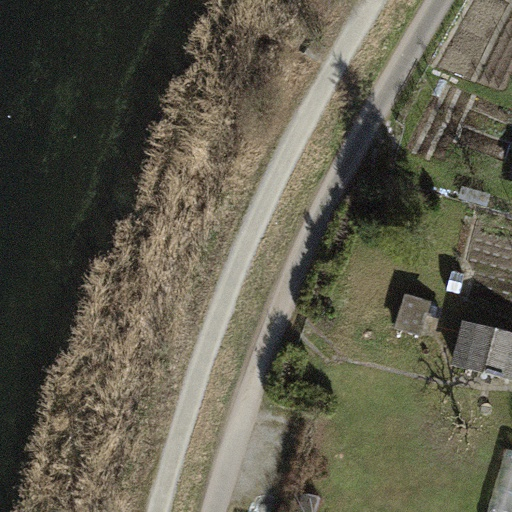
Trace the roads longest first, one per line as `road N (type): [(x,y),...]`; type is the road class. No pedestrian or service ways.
road 1 (track): [(444,0),(269,321),(218,511)]
road 2 (track): [(155,511),(280,179),(372,0)]
